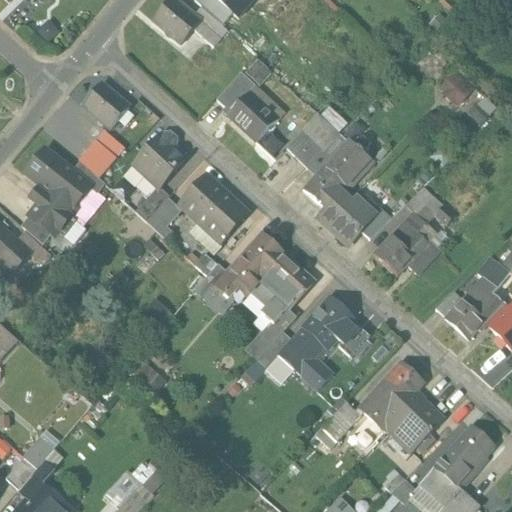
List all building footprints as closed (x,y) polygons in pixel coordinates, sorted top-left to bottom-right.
[(317,0),(296,0),(286,11),(313,37),(333,16),(317,0)] [(173,1),(154,24),(181,46),(194,31),(200,24),(194,19),(173,1)] [(230,35),(203,10),(194,19),(200,24),(194,31),(215,50),(230,35)] [(240,77),(215,104),(225,113),(243,92),(249,85),(240,77)] [(103,85),(83,107),(111,131),(130,109),(103,85)] [(277,124),(243,92),(225,113),(230,117),(227,120),(256,147),(277,124)] [(318,117),(284,151),(305,172),(340,138),(318,117)] [(124,152),(106,136),(97,146),(116,161),(124,152)] [(160,138),(133,169),(147,182),(153,176),(164,185),(173,174),(174,175),(177,171),(177,170),(186,160),(173,149),(174,142),(167,136),(160,138)] [(305,172),(304,173),(313,181),(346,144),(340,138),(305,172)] [(353,206),(344,198),(374,165),(348,142),(346,144),(313,181),(302,194),(325,214),(322,217),(334,227),(329,232),(347,248),(360,234),(374,218),(374,217),(373,209),(365,201),(356,202),(353,206)] [(71,174),(45,152),(26,174),(41,187),(30,201),(38,208),(28,220),(50,238),(54,241),(62,232),(65,234),(75,223),(54,205),(58,201),(70,212),(89,191),(89,190),(71,174)] [(105,188),(79,165),(71,174),(89,190),(89,191),(96,198),(105,188)] [(246,218),(206,180),(180,208),(220,246),(246,218)] [(157,189),(134,215),(146,226),(168,201),(169,199),(157,189)] [(452,220),(422,191),(405,207),(413,216),(425,229),(425,228),(434,220),(444,229),(452,220)] [(168,201),(146,226),(155,234),(178,209),(168,201)] [(379,211),(374,217),(374,218),(360,234),(369,243),(390,221),(379,211)] [(413,216),(373,257),(396,279),(405,270),(416,280),(449,245),(440,236),(437,239),(425,228),(425,229),(413,216)] [(50,238),(28,220),(20,229),(24,232),(42,248),(50,238)] [(16,241),(0,227),(0,268),(12,279),(32,257),(32,256),(16,241)] [(42,248),(24,232),(16,241),(32,256),(32,257),(42,266),(51,256),(42,248)] [(311,286),(259,238),(226,275),(213,290),(215,292),(224,300),(234,288),(244,297),(260,278),(278,294),(267,306),(277,316),(281,319),(286,312),(311,286)] [(462,302),(445,321),(468,341),(483,325),(485,327),(503,306),(492,296),(511,273),(511,255),(501,268),(491,260),(477,276),(482,280),(462,302)] [(215,268),(204,259),(198,266),(208,275),(215,268)] [(217,267),(193,295),(203,305),(215,292),(213,290),(226,275),(217,267)] [(453,294),(435,312),(445,321),(462,302),(453,294)] [(137,321),(158,337),(174,316),(154,300),(137,321)] [(291,342),(277,358),(278,358),(316,394),(331,377),(314,362),(351,322),(329,302),(291,342)] [(277,316),(244,352),(256,363),(282,334),(295,320),(286,312),(281,319),(277,316)] [(511,312),(491,331),(511,354),(511,312)] [(0,355),(13,341),(0,329),(0,355)] [(282,334),(256,363),(265,372),(278,358),(277,358),(291,342),(282,334)] [(146,382),(155,386),(160,373),(138,364),(133,376),(147,381),(146,382)] [(399,366),(358,410),(372,423),(367,428),(364,426),(350,441),(366,455),(376,444),(374,442),(383,433),(384,434),(386,431),(409,407),(405,403),(413,395),(421,386),(399,366)] [(442,422),(413,395),(405,403),(409,407),(386,431),(395,439),(397,436),(414,452),(442,422)] [(345,404),(314,437),(329,451),(360,418),(345,404)] [(471,429),(419,489),(443,510),(460,492),(461,493),(479,471),(477,469),(494,450),(471,429)] [(0,460),(2,462),(12,451),(0,439),(0,460)] [(25,462),(6,484),(18,495),(37,473),(25,462)] [(138,463),(116,487),(131,500),(141,488),(152,476),(138,463)] [(37,473),(18,495),(26,502),(39,487),(45,480),(37,473)] [(68,511),(39,487),(26,502),(17,511),(68,511)] [(131,500),(119,511),(141,511),(153,499),(141,488),(131,500)] [(443,510),(441,511),(478,511),(480,510),(461,493),(460,492),(443,510)] [(325,511),(355,511),(339,497),(325,511)]
